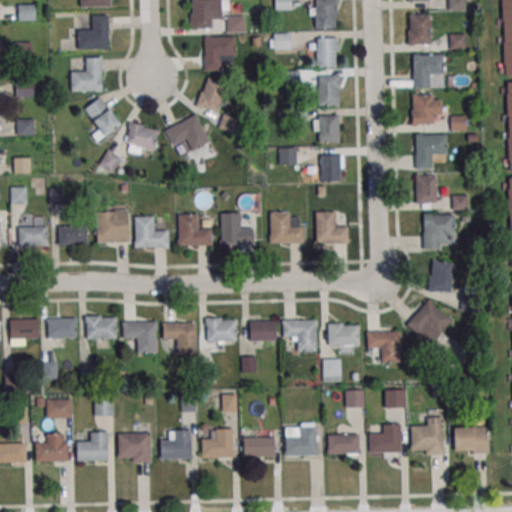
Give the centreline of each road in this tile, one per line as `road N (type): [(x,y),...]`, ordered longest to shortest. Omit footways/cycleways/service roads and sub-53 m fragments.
road 1 (residential): [(0,283),(377,277)]
road 2 (residential): [(377,277),(383,256),(372,0)]
